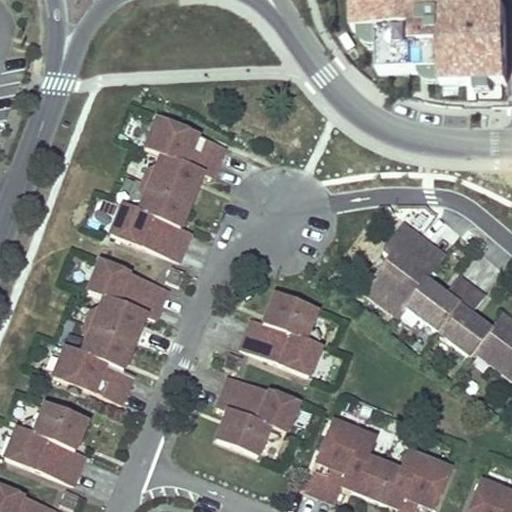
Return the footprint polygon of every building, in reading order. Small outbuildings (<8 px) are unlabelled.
[(507,85),(506,6),(440,8),(440,0),(352,0),(353,32),(377,32),(378,74),(419,73),(419,64),(439,64),(439,73),(440,87),(507,85)] [(439,64),(419,64),(419,73),(439,73),(439,64)] [(120,208),(108,237),(128,245),(135,248),(177,265),(183,251),(189,234),(179,230),(185,217),(191,203),(195,191),(201,176),(211,181),(217,165),(223,150),(181,133),(174,130),(154,122),(142,152),(159,159),(137,214),(120,208)] [(421,239),(403,226),(383,253),(390,258),(364,293),(398,319),(405,309),(438,333),(471,358),(476,353),(511,379),(511,334),(498,323),(491,332),(471,316),(485,298),(459,278),(445,296),(426,282),(440,263),(426,253),(431,247),(421,239)] [(444,257),(431,247),(426,253),(440,263),(444,257)] [(64,349),(52,380),(71,388),(78,391),(119,408),(125,394),(132,377),(121,373),(126,360),(132,346),(137,333),(143,319),(153,323),(159,308),(165,293),(124,276),(116,273),(97,265),(85,294),(102,302),(80,356),(64,349)] [(170,270),(163,284),(178,290),(184,276),(170,270)] [(245,338),(239,352),(281,370),(287,372),(306,380),(319,350),(302,343),(314,315),(273,298),(267,312),(261,326),(251,323),(245,338)] [(511,323),(503,316),(498,323),(511,334),(511,323)] [(226,356),(221,369),(235,375),(241,361),(226,356)] [(221,395),(215,410),(226,415),(221,427),(215,442),(256,459),(268,432),(283,438),(296,408),(277,400),(270,397),(228,379),(221,395)] [(16,430),(4,461),(23,469),(29,471),(72,488),(78,473),(84,458),(73,454),(78,441),(84,426),(43,409),(32,436),(16,430)] [(119,457),(130,423),(96,412),(84,446),(119,457)] [(321,451),(303,493),(319,500),(334,506),(340,491),(351,495),(367,502),(384,509),(392,511),(430,511),(436,499),(439,492),(447,473),(416,460),(404,455),(397,473),(367,461),(374,443),(361,437),(332,425),(324,445),(321,451)] [(468,511),(511,511),(511,499),(508,498),(479,486),(471,505),(468,511)] [(0,511),(49,511),(18,499),(12,496),(0,491),(0,511)] [(64,493),(58,507),(70,511),(72,511),(78,499),(64,493)]
